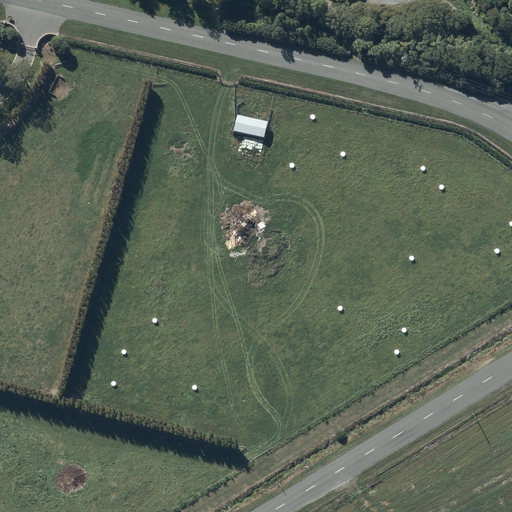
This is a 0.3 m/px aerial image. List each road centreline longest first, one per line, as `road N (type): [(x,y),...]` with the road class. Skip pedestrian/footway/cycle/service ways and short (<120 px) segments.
road 1 (tertiary): [(37,0),(374,77),(511,128)]
road 2 (tertiary): [(272,511),(511,364)]
